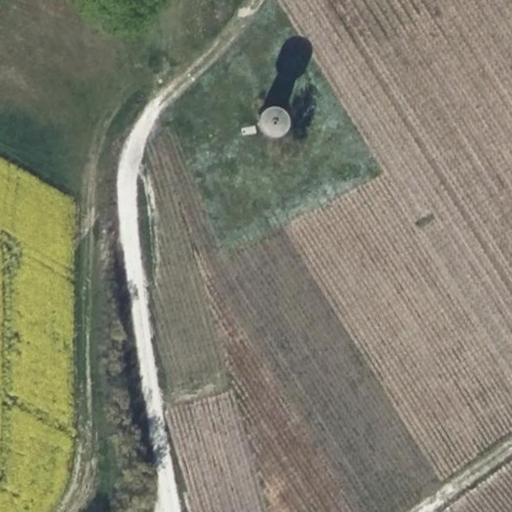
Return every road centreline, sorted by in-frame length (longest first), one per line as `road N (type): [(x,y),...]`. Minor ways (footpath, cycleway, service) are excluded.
road 1 (track): [(163,511),(113,250),(122,159),(143,111),(242,0)]
road 2 (track): [(511,434),(400,511)]
